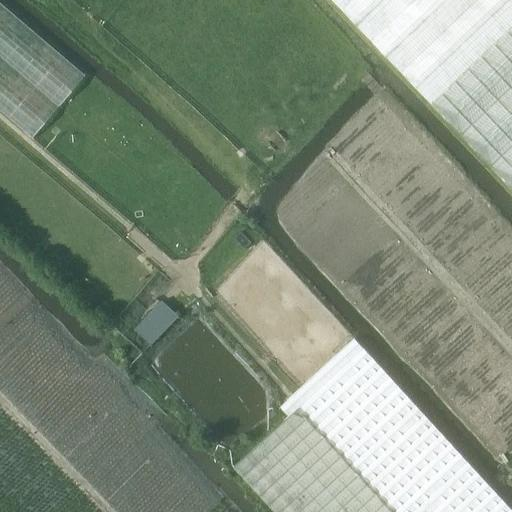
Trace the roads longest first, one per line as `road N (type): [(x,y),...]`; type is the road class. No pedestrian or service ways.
road 1 (track): [(404,511),(180,275),(129,232)]
road 2 (track): [(511,347),(340,166)]
road 3 (track): [(110,511),(0,398)]
road 4 (track): [(180,275),(264,177)]
